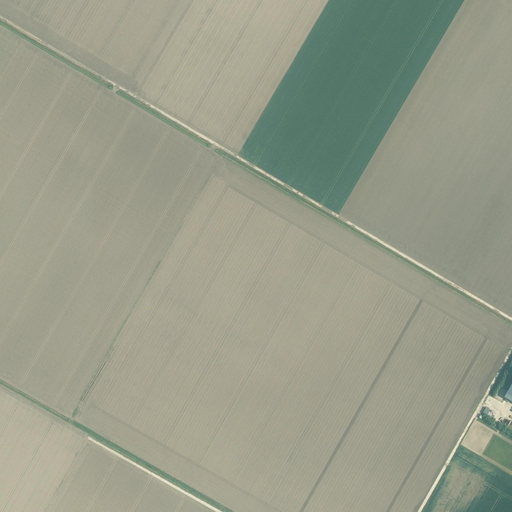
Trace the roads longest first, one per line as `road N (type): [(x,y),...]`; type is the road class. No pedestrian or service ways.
road 1 (track): [(418,511),(511,349)]
road 2 (track): [(219,511),(87,437)]
